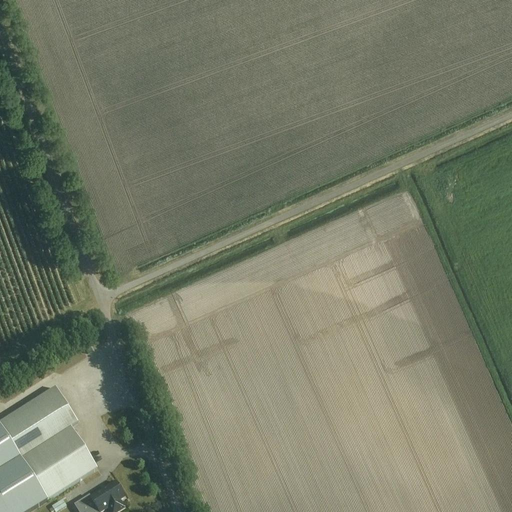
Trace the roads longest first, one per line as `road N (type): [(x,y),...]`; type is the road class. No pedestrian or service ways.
road 1 (unclassified): [(100,300),(511,115)]
road 2 (unclassified): [(100,300),(0,25)]
road 3 (unclassified): [(178,511),(100,300)]
